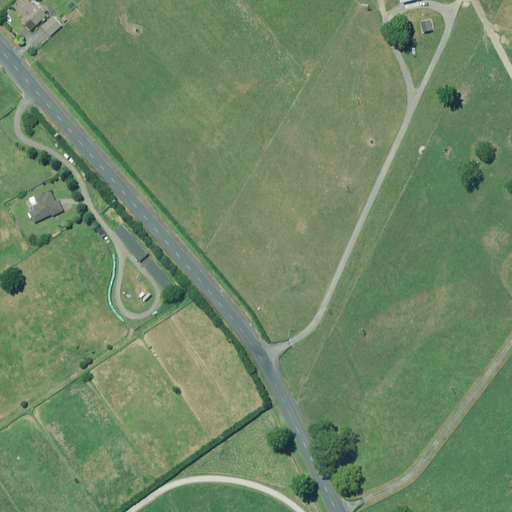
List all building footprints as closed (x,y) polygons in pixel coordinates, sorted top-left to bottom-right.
[(20,0),(14,6),(24,17),(22,19),(33,31),(51,15),(47,10),(37,0),(32,0),(28,4),(24,0),(20,0)] [(64,26),(55,16),(44,27),(53,36),(64,26)] [(57,202),(52,189),(37,196),(40,203),(35,205),(37,210),(32,212),(36,223),(54,215),(54,216),(65,212),(60,200),(57,202)] [(151,254),(125,225),(117,232),(142,261),(151,254)] [(108,236),(103,228),(98,231),(103,239),(108,236)] [(177,284),(156,259),(147,267),(168,291),(177,284)]
